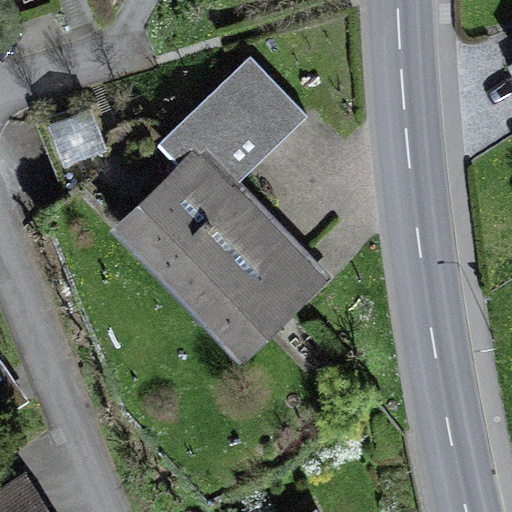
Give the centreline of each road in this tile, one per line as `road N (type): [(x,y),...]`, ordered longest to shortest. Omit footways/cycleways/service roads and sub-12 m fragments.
road 1 (primary): [(469,511),(430,338),(396,0)]
road 2 (residential): [(100,511),(0,245)]
road 3 (residential): [(0,87),(116,54)]
